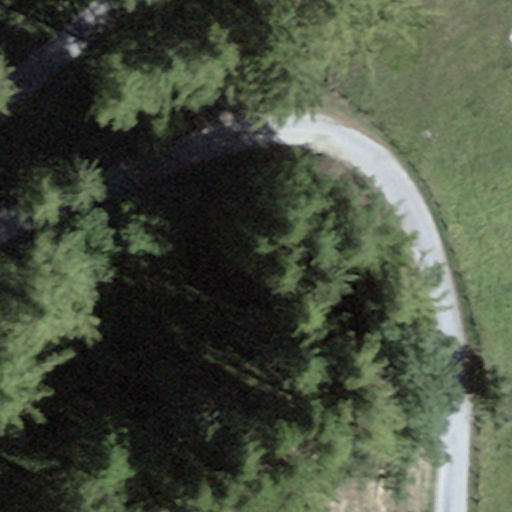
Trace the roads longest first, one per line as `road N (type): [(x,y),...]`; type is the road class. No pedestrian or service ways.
road 1 (unclassified): [(459,511),(442,303),(414,220),(360,154),(301,126),(239,131),(0,229)]
road 2 (unclassified): [(0,93),(135,0)]
